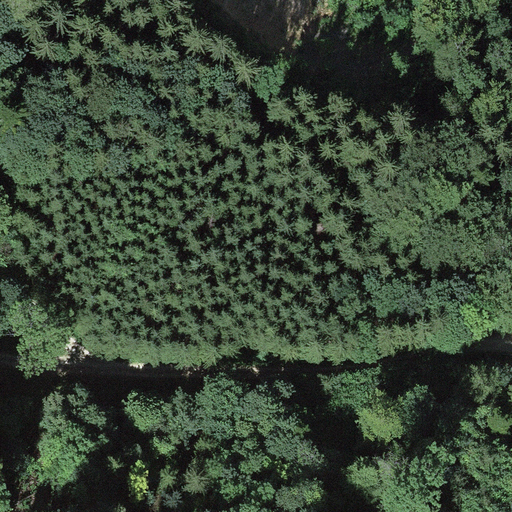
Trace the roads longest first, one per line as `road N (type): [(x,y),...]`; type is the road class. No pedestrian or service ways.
road 1 (track): [(0,355),(215,378),(340,372),(462,349),(511,349)]
road 2 (track): [(0,287),(97,370)]
